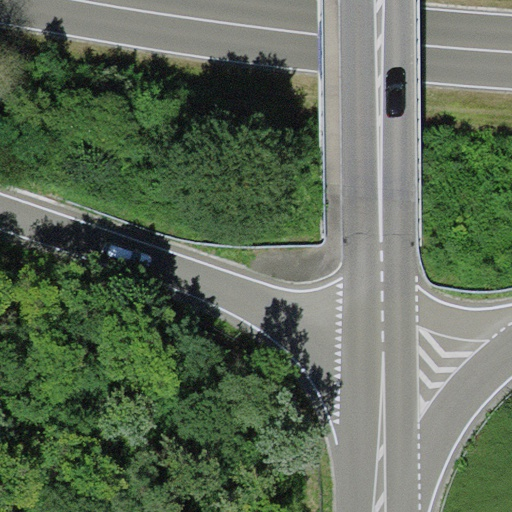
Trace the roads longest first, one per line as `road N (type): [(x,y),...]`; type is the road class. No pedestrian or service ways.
road 1 (primary): [(107,0),(251,24),(511,48)]
road 2 (primary): [(0,217),(378,354)]
road 3 (tertiary): [(378,354),(375,0)]
road 4 (tertiary): [(379,511),(378,354)]
road 5 (primary): [(378,354),(511,324)]
